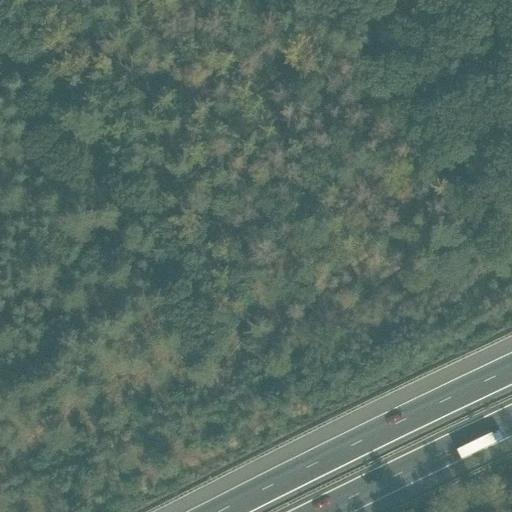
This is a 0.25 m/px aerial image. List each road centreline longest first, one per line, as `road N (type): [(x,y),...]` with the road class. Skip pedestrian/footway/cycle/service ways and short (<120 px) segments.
road 1 (motorway): [(511,368),(219,511)]
road 2 (motorway): [(320,511),(511,420)]
road 3 (track): [(345,0),(444,133)]
